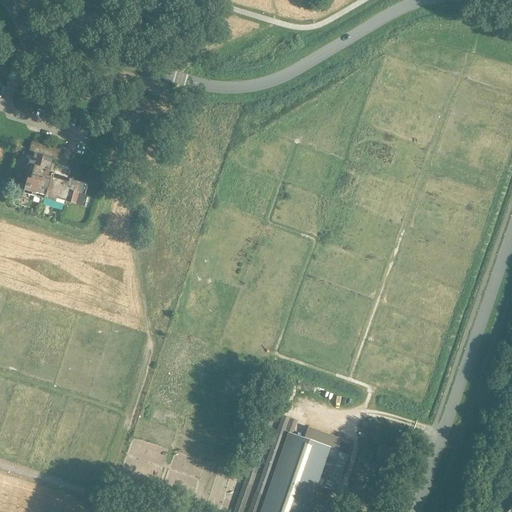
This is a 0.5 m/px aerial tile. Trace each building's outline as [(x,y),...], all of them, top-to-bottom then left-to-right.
[(31,153),(53,159),(58,161),(62,150),(31,141),(28,152),(31,153)] [(53,159),(31,153),(25,174),(28,175),(23,193),(66,205),(66,202),(84,207),(88,196),(85,195),(87,185),(72,180),(72,179),(69,179),(68,182),(57,179),(58,175),(52,174),(51,177),(48,177),(50,170),(53,159)] [(240,511),(270,427),(264,425),(234,511),(240,511)] [(267,484),(285,433),(279,431),(261,482),(267,484)] [(261,511),(307,511),(320,475),(329,448),(288,434),(261,511)] [(373,454),(370,461),(377,463),(376,464),(389,469),(395,450),(383,445),(379,456),(373,454)] [(331,449),(324,470),(341,476),(348,455),(331,449)] [(257,511),(261,502),(255,500),(250,511),(257,511)]
